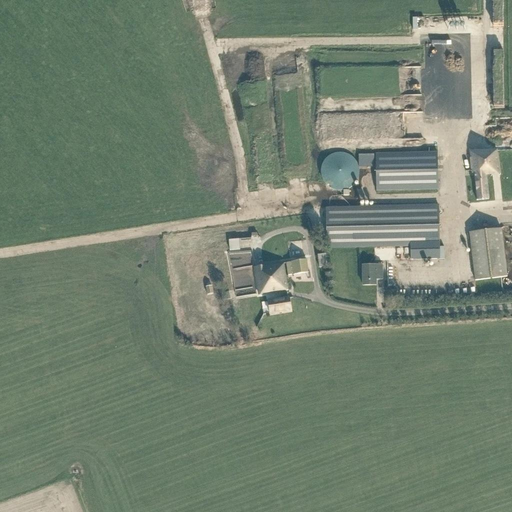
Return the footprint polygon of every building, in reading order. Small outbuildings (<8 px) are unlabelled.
[(489,170),(490,176),(500,174),(497,150),(470,153),(472,174),(473,174),(474,176),(480,175),(479,171),(489,170)] [(320,169),(320,172),(321,175),(322,178),(323,181),(325,184),(327,186),(329,188),(332,189),(335,190),(338,191),(341,191),(344,191),(347,190),(349,188),(352,186),(354,185),(356,182),(357,180),(358,177),(359,174),(359,171),(359,168),(358,165),(357,162),(355,159),(353,157),(350,155),(348,154),(345,153),(342,152),(339,152),(336,153),(333,153),(330,155),(328,156),(325,158),(324,161),(322,164),(321,166),(320,169)] [(438,152),(376,152),(376,190),(438,189),(438,152)] [(486,177),(490,176),(489,170),(479,171),(480,175),(474,176),(476,201),(488,200),(486,177)] [(438,205),(326,207),(326,249),(410,247),(410,260),(440,259),(438,205)] [(501,228),(469,233),(474,280),(507,276),(501,228)] [(230,251),(240,250),(239,239),(229,240),(230,251)] [(326,254),(318,255),(319,267),(327,266),(326,254)] [(307,260),(286,263),(287,276),(308,273),(307,260)] [(288,299),(287,292),(288,292),(284,264),(254,268),(258,296),(280,293),(281,300),(267,302),(269,314),(290,311),(289,299),(288,299)] [(383,265),(362,265),(363,286),(376,285),(376,280),(384,279),(383,265)] [(229,291),(220,293),(221,300),(230,299),(229,291)]
